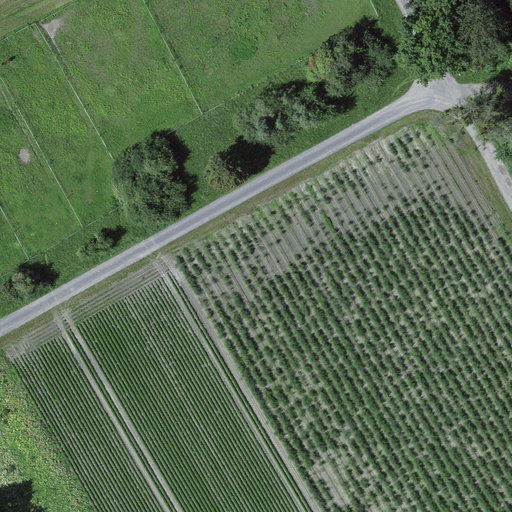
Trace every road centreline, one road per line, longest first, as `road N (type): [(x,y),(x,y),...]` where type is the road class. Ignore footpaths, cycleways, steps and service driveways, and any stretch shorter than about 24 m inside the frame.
road 1 (track): [(452,86),(0,328)]
road 2 (track): [(511,201),(452,86)]
